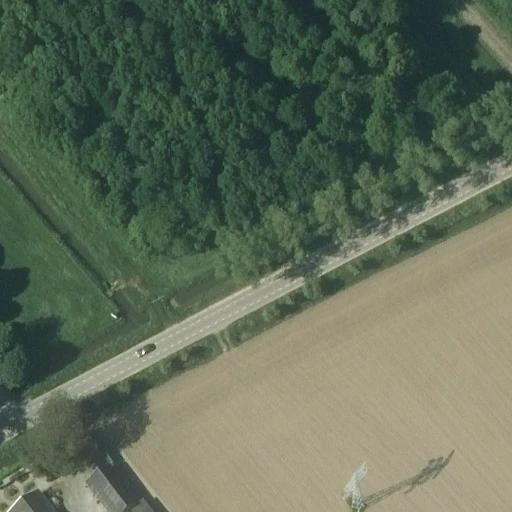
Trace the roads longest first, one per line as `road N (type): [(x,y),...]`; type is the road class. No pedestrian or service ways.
road 1 (tertiary): [(0,437),(511,167)]
road 2 (unknown): [(511,101),(424,0)]
